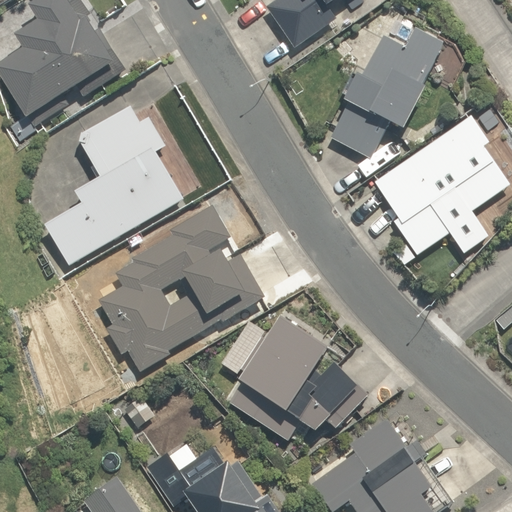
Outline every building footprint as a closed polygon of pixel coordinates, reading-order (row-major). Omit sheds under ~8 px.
[(87,97),(128,70),(92,14),(93,13),(83,0),(42,0),(31,7),(38,18),(16,33),(24,46),(0,61),(0,69),(37,127),(71,105),(68,100),(82,90),(87,97)] [(286,0),(288,3),(270,13),(293,54),(336,30),(334,25),(377,0),(286,0)] [(427,84),(447,43),(418,29),(409,47),(387,36),(367,75),(364,73),(362,77),(356,74),(345,96),(353,101),(334,138),(374,159),(394,120),(409,128),(431,86),(427,84)] [(142,123),(133,107),(80,138),(103,178),(78,192),(85,204),(48,226),(72,267),(187,201),(159,152),(167,148),(150,118),(142,123)] [(22,141),(38,132),(29,116),(13,125),(22,141)] [(420,255),(477,215),(474,211),(511,185),(511,183),(487,146),(492,143),(473,116),(377,182),(402,218),(397,222),(420,255)] [(213,257),(210,251),(233,238),(214,206),(171,231),(173,236),(132,260),(134,263),(115,274),(123,287),(99,300),(113,325),(107,328),(123,355),(129,351),(141,371),(172,353),(170,350),(222,320),(224,322),(266,297),(241,254),(231,260),(225,250),(213,257)] [(327,376),(319,371),(334,346),(284,317),(232,404),(292,439),(305,417),(321,431),(331,420),(340,428),(371,393),(338,363),(327,376)] [(410,447),(390,418),(353,444),(358,453),(315,483),(334,511),(335,511),(352,501),(359,511),(439,511),(426,494),(436,486),(419,462),(430,455),(420,441),(410,447)] [(267,498),(235,451),(188,483),(192,489),(189,491),(202,511),(282,511),(271,495),(267,498)] [(146,511),(123,477),(87,500),(95,511),(146,511)]
